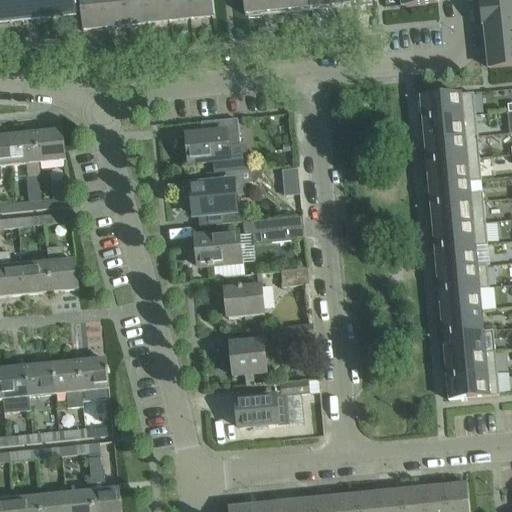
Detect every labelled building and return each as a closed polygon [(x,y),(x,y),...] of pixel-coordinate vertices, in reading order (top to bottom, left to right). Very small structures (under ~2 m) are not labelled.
[(7,0),(0,0),(0,23),(10,23),(7,0)] [(29,0),(7,0),(10,23),(32,20),(29,0)] [(53,18),(51,0),(29,0),(32,20),(53,18)] [(51,0),(53,18),(74,16),(74,17),(77,17),(75,0),(51,0)] [(106,29),(103,0),(79,0),(83,33),(86,32),(86,31),(106,29)] [(127,27),(124,0),(103,0),(106,29),(127,27)] [(146,0),(124,0),(127,27),(149,25),(146,0)] [(171,23),(168,0),(146,0),(149,25),(171,23)] [(168,0),(171,23),(192,20),(190,0),(168,0)] [(190,0),(192,20),(212,18),(212,19),(215,19),(213,0),(190,0)] [(268,13),(266,0),(243,0),(245,16),(248,16),(248,15),(268,13)] [(288,0),(266,0),(268,13),(289,11),(288,0)] [(310,0),(288,0),(289,11),(311,8),(310,0)] [(332,6),(331,0),(310,0),(311,8),(332,6)] [(511,0),(481,4),(484,26),(511,22),(511,0)] [(485,26),(487,47),(511,44),(511,22),(484,26),(485,26)] [(511,44),(487,47),(489,69),(511,66),(511,44)] [(421,99),(423,122),(475,117),(473,94),(421,99)] [(423,122),(425,143),(477,138),(475,117),(423,122)] [(238,120),(202,124),(202,125),(211,124),(212,135),(187,137),(189,165),(229,161),(228,147),(240,146),(238,120)] [(63,132),(37,135),(40,164),(65,162),(63,132)] [(37,135),(10,137),(13,167),(26,166),(27,179),(40,178),(39,164),(40,164),(37,135)] [(13,167),(10,137),(0,138),(0,181),(2,182),(1,168),(13,167)] [(425,143),(427,165),(480,160),(477,138),(425,143)] [(427,165),(429,186),(451,184),(482,181),(480,160),(427,165)] [(301,196),(298,171),(282,172),(284,198),(301,196)] [(214,187),(192,189),(194,217),(206,216),(207,228),(243,224),(244,224),(243,212),(236,213),(234,196),(246,195),(245,184),(252,183),(251,173),(251,172),(206,176),(206,177),(213,176),(214,187)] [(262,172),(251,173),(252,183),(255,183),(261,176),(262,172)] [(429,186),(431,208),(483,203),(483,194),(471,195),(470,183),(482,182),(482,181),(451,184),(429,186)] [(69,200),(43,202),(44,211),(70,209),(69,200)] [(43,202),(16,205),(17,214),(44,211),(43,202)] [(431,208),(433,229),(486,224),(483,203),(431,208)] [(16,205),(0,206),(0,215),(17,214),(16,205)] [(71,215),(45,217),(46,226),(72,223),(71,215)] [(46,226),(45,217),(18,219),(19,229),(46,226)] [(244,224),(243,224),(244,229),(246,247),(305,242),(303,218),(244,224)] [(18,219),(0,221),(0,230),(5,230),(6,237),(20,236),(19,229),(18,219)] [(433,229),(435,251),(488,246),(486,224),(433,229)] [(238,237),(217,239),(197,241),(199,269),(241,265),(238,237)] [(435,251),(437,272),(487,268),(487,267),(478,267),(476,248),(480,247),(488,247),(488,246),(435,251)] [(75,261),(63,263),(61,249),(47,250),(49,264),(52,294),(78,291),(75,261)] [(22,267),(11,268),(10,254),(0,254),(0,299),(25,297),(22,267)] [(296,263),(297,272),(308,271),(307,262),(296,263)] [(52,294),(49,264),(22,267),(25,297),(52,294)] [(437,272),(439,294),(489,289),(487,268),(437,272)] [(308,271),(288,272),(281,273),(283,289),(310,287),(308,271)] [(229,320),(249,318),(264,317),(261,287),(226,290),(229,320)] [(480,291),(489,290),(489,289),(439,294),(441,315),(482,312),(480,291)] [(484,333),(482,312),(441,315),(443,337),(484,333)] [(314,326),(294,328),(282,329),(283,343),(315,340),(314,326)] [(486,354),(484,333),(443,337),(445,358),(495,354),(495,353),(487,353),(486,354)] [(234,378),(254,376),(266,375),(263,343),(231,346),(234,378)] [(497,375),(495,354),(445,358),(447,380),(497,375)] [(110,401),(109,391),(107,373),(110,373),(109,369),(107,369),(106,361),(79,364),(83,408),(87,408),(87,403),(110,401)] [(79,364),(53,366),(56,396),(69,395),(70,410),(83,408),(79,364)] [(53,366),(27,369),(30,399),(56,396),(53,366)] [(30,399),(27,369),(0,371),(3,401),(5,415),(31,413),(30,399)] [(499,398),(497,375),(447,380),(450,402),(499,398)] [(237,402),(239,430),(253,428),(253,430),(278,428),(275,399),(310,396),(309,383),(265,387),(266,399),(237,402)] [(113,428),(86,431),(87,440),(114,438),(113,428)] [(87,440),(86,431),(60,434),(60,443),(87,440)] [(60,443),(60,434),(34,436),(35,445),(60,443)] [(34,436),(7,439),(8,448),(35,445),(34,436)] [(7,439),(0,439),(0,448),(8,448),(7,439)] [(101,444),(87,445),(88,455),(102,454),(101,444)] [(88,455),(87,445),(61,448),(62,458),(82,456),(88,455)] [(62,458),(61,448),(35,451),(36,461),(62,458)] [(35,451),(9,453),(10,463),(36,461),(35,451)] [(0,464),(10,463),(9,453),(0,454),(0,464)] [(82,456),(86,494),(66,496),(67,511),(93,511),(89,461),(88,455),(82,456)] [(100,459),(89,461),(93,511),(121,511),(119,490),(106,492),(103,468),(101,468),(100,459)] [(445,488),(446,511),(470,511),(467,485),(465,485),(465,486),(445,488)] [(446,511),(445,488),(423,490),(425,511),(446,511)] [(425,511),(423,490),(402,492),(403,511),(425,511)] [(403,511),(402,492),(380,495),(381,511),(403,511)] [(381,511),(380,495),(359,497),(360,511),(381,511)] [(67,511),(66,496),(40,498),(41,511),(67,511)] [(360,511),(359,497),(337,499),(338,511),(360,511)] [(41,511),(40,498),(13,501),(14,511),(41,511)] [(338,511),(337,499),(316,501),(316,511),(338,511)] [(0,511),(14,511),(13,501),(0,502),(0,511)] [(316,511),(316,501),(294,503),(294,511),(316,511)] [(294,511),(294,503),(273,505),(273,511),(294,511)]
